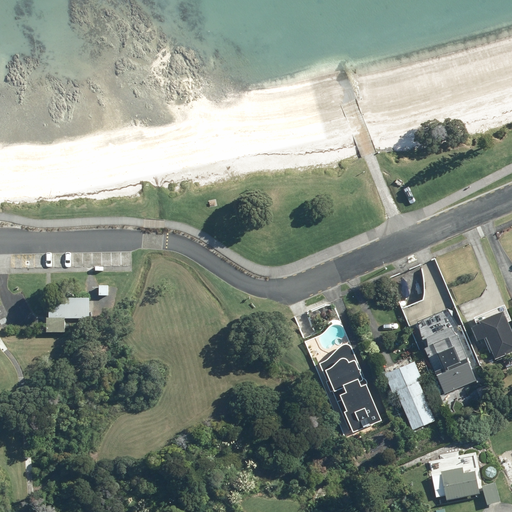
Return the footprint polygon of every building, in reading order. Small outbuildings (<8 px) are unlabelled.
[(101,283),(100,294),(110,295),(110,283),(101,283)] [(48,316),(48,331),(66,331),(66,327),(68,327),(68,324),(66,324),(66,317),(91,317),(91,315),(93,315),(94,299),(91,300),(91,296),(50,296),(49,316),(48,316)] [(483,318),(493,342),(488,344),(492,352),(495,350),(498,357),(511,351),(511,322),(506,308),(483,318)] [(448,392),(480,378),(460,331),(454,323),(451,324),(448,319),(430,326),(433,332),(430,333),(432,344),(428,345),(448,392)] [(345,344),(330,359),(321,362),(329,380),(328,380),(332,391),(335,390),(346,417),(345,418),(351,431),(355,429),(356,431),(384,419),(351,342),(349,342),(347,342),(345,344)] [(415,428),(438,419),(422,381),(426,379),(418,359),(388,372),(396,392),(400,391),(415,428)] [(467,396),(472,412),(484,408),(479,392),(467,396)] [(449,499),(481,492),(477,470),(466,472),(465,466),(443,470),(449,499)] [(489,504),(502,500),(497,482),(484,485),(489,504)]
